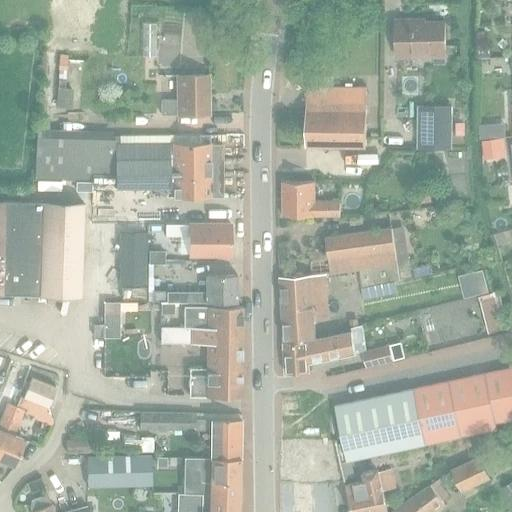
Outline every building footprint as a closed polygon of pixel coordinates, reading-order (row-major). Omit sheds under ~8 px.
[(414,22),(414,20),(395,20),(396,56),(446,55),(445,22),(414,22)] [(162,99),(162,114),(178,114),(209,114),(209,74),(177,74),(178,99),(162,99)] [(307,146),(367,146),(366,87),(308,87),(307,146)] [(451,146),(452,105),(419,105),(418,146),(451,146)] [(112,138),(41,136),(41,163),(111,165),(112,138)] [(506,155),(504,137),(482,139),(484,158),(506,155)] [(174,197),(210,197),(210,142),(116,143),(116,187),(174,187),(174,197)] [(340,201),(315,201),(315,181),(283,181),(283,215),(340,215),(340,201)] [(0,293),(80,296),(83,202),(0,199),(0,293)] [(189,224),(165,224),(165,235),(177,235),(177,252),(189,252),(189,256),(230,256),(230,223),(189,223),(189,224)] [(362,287),(400,279),(393,228),(327,237),(331,272),(360,269),(362,287)] [(284,343),(319,339),(317,306),(318,306),(318,299),(328,298),(326,272),(280,275),(284,343)] [(236,302),(236,274),(205,274),(205,296),(200,296),(200,291),(171,291),(171,302),(236,302)] [(479,301),(487,333),(501,330),(493,298),(479,301)] [(117,337),(117,302),(104,302),(104,337),(117,337)] [(184,306),(183,326),(207,326),(207,335),(227,335),(227,330),(242,329),(242,312),(242,306),(184,306)] [(241,398),(242,329),(227,330),(227,335),(207,335),(207,326),(183,326),(160,326),(160,343),(206,343),(206,368),(189,368),(189,396),(206,396),(206,397),(241,398)] [(319,339),(284,343),(286,374),(309,373),(309,364),(355,353),(352,331),(319,339)] [(367,365),(393,359),(390,345),(364,351),(367,365)] [(487,372),(497,422),(511,418),(511,401),(505,368),(487,372)] [(497,422),(487,372),(469,376),(480,432),(497,428),(496,422),(497,422)] [(451,380),(462,435),(480,432),(469,376),(451,380)] [(48,406),(56,386),(32,377),(24,397),(48,406)] [(462,435),(451,380),(433,384),(444,439),(462,435)] [(414,388),(426,443),(444,439),(433,384),(414,388)] [(410,447),(426,443),(414,388),(399,391),(410,447)] [(394,450),(410,447),(399,391),(383,395),(394,450)] [(367,398),(379,453),(394,450),(383,395),(367,398)] [(367,398),(352,401),(363,457),(379,453),(367,398)] [(347,460),(363,457),(352,401),(335,405),(343,442),(347,460)] [(0,442),(15,405),(7,402),(0,419),(0,442)] [(25,439),(14,435),(18,424),(24,409),(15,405),(0,442),(0,459),(14,466),(25,439)] [(211,458),(240,458),(241,414),(140,412),(140,429),(205,430),(208,427),(212,427),(211,458)] [(65,439),(66,452),(97,451),(96,439),(65,439)] [(459,490),(489,477),(480,455),(450,469),(449,471),(438,478),(415,494),(391,511),(432,511),(451,498),(442,485),(453,477),(459,490)] [(88,487),(152,485),(151,456),(88,456),(88,487)] [(210,481),(210,483),(239,483),(240,458),(211,458),(201,458),(201,470),(205,470),(204,481),(210,481)] [(350,511),(382,511),(387,511),(378,469),(363,472),(365,481),(345,485),(350,511)] [(176,511),(238,511),(239,483),(210,483),(210,481),(204,481),(202,481),(202,493),(178,493),(176,511)] [(511,500),(511,481),(503,488),(511,500)] [(32,511),(54,511),(47,493),(31,500),(30,507),(32,511)]
